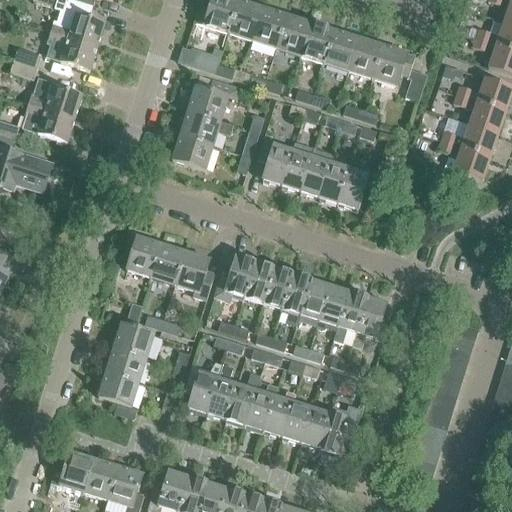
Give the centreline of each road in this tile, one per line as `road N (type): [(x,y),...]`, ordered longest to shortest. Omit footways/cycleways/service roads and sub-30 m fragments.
road 1 (residential): [(440,511),(491,349),(490,305),(119,183)]
road 2 (residential): [(17,511),(90,273)]
road 3 (residential): [(119,183),(176,0)]
road 4 (unclassified): [(360,511),(357,496),(406,340)]
road 5 (residential): [(90,273),(41,254),(0,346)]
